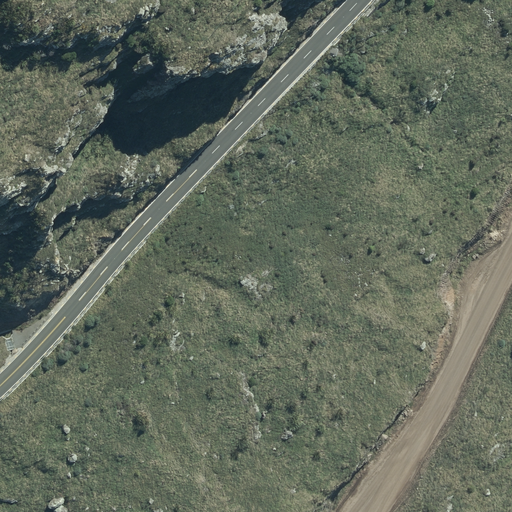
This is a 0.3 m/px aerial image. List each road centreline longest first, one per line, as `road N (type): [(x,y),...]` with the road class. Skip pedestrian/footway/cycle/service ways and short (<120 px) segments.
road 1 (secondary): [(360,0),(0,386)]
road 2 (track): [(368,511),(511,262)]
